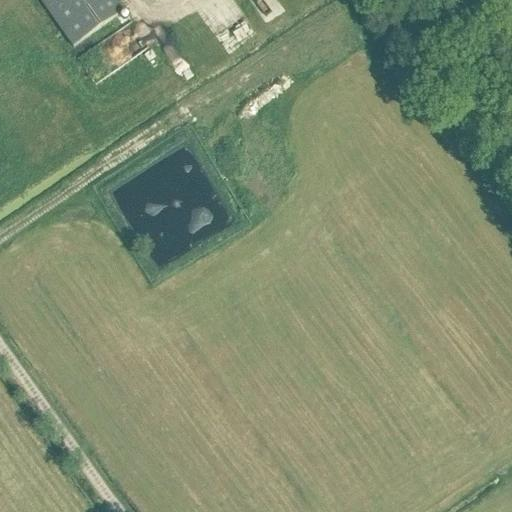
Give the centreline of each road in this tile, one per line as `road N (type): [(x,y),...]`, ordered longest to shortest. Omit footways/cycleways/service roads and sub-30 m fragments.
road 1 (track): [(132,0),(200,105),(0,237)]
road 2 (track): [(0,348),(114,511)]
